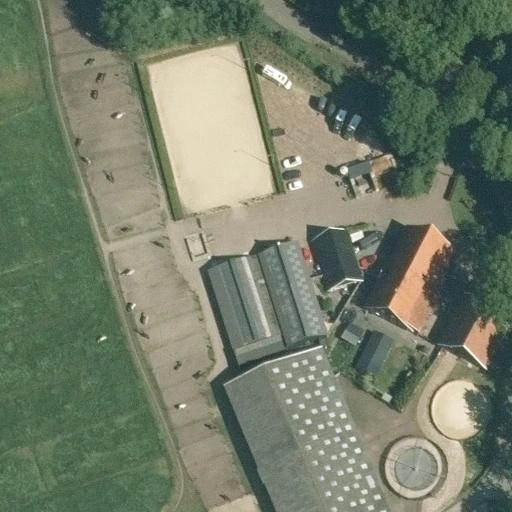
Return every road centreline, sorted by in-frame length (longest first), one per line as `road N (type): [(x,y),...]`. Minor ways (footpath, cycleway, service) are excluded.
road 1 (residential): [(416,98),(267,0)]
road 2 (residential): [(511,224),(447,128),(416,98)]
road 3 (residential): [(416,98),(511,23)]
